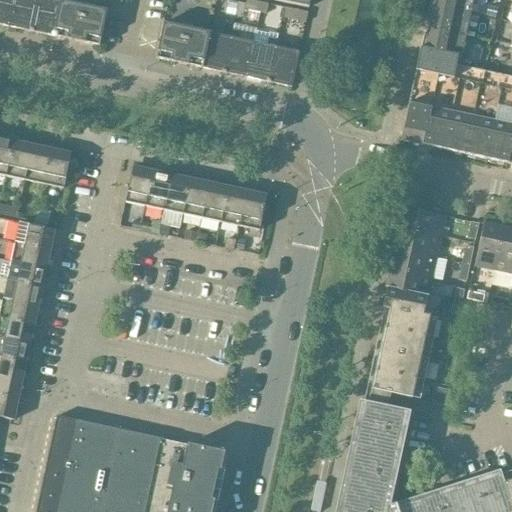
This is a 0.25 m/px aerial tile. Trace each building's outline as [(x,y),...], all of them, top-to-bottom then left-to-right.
[(0,0),(0,26),(8,28),(13,0),(0,0)] [(30,33),(37,0),(13,0),(8,28),(30,33)] [(52,38),(60,2),(48,0),(37,0),(30,33),(52,38)] [(272,0),(272,2),(308,9),(309,0),(272,0)] [(429,0),(428,8),(469,17),(472,0),(429,0)] [(259,14),(261,4),(245,1),(245,5),(243,11),(247,12),(259,14)] [(106,12),(60,2),(52,38),(98,48),(106,12)] [(243,11),(245,5),(238,3),(235,17),(246,19),(247,12),(243,11)] [(267,5),(261,4),(259,14),(265,15),(267,5)] [(283,19),(285,11),(273,8),(271,16),(283,19)] [(469,17),(428,8),(425,22),(429,23),(427,30),(465,37),(469,17)] [(305,24),(307,14),(285,9),(285,11),(283,19),(305,24)] [(208,34),(162,24),(155,60),(200,70),(208,34)] [(221,37),(208,34),(200,70),(223,75),(232,32),(223,30),(221,37)] [(465,37),(427,30),(426,36),(422,36),(419,50),(450,57),(450,58),(457,59),(460,60),(465,37)] [(240,34),(232,32),(223,75),(245,79),(252,44),(239,41),(240,34)] [(483,32),(481,41),(490,42),(492,34),(483,32)] [(266,47),(252,44),(245,79),(267,84),(276,42),(268,40),(266,47)] [(285,44),(276,42),(267,84),(290,89),(298,54),(283,50),(285,44)] [(450,57),(419,50),(417,60),(448,66),(450,58),(450,57)] [(511,78),(455,67),(457,59),(450,58),(448,66),(417,60),(404,121),(413,123),(415,116),(428,119),(440,122),(439,129),(447,131),(455,132),(457,125),(470,128),(483,131),(481,138),(489,140),(498,141),(499,134),(511,137),(511,78)] [(415,116),(413,123),(404,121),(399,142),(421,147),(428,119),(415,116)] [(440,122),(428,119),(421,147),(443,151),(447,131),(439,129),(440,122)] [(455,132),(447,131),(443,151),(464,156),(470,128),(457,125),(455,132)] [(483,131),(470,128),(464,156),(485,161),(489,140),(481,138),(483,131)] [(498,141),(489,140),(485,161),(506,165),(511,137),(499,134),(498,141)] [(3,136),(2,141),(0,140),(0,177),(5,178),(13,138),(3,136)] [(24,140),(13,138),(5,178),(23,182),(31,147),(23,145),(24,140)] [(40,144),(39,149),(31,147),(23,182),(42,186),(51,146),(40,144)] [(61,148),(51,146),(42,186),(62,190),(70,156),(60,154),(61,148)] [(141,171),(132,169),(124,204),(144,208),(153,168),(142,165),(141,171)] [(163,212),(170,177),(162,175),(163,170),(153,168),(144,208),(163,212)] [(182,216),(190,176),(180,173),(178,179),(170,177),(163,212),(171,214),(182,216)] [(201,178),(190,176),(182,216),(200,220),(208,185),(200,183),(201,178)] [(217,181),(216,187),(208,185),(200,220),(219,224),(228,184),(217,181)] [(238,186),(228,184),(219,224),(238,228),(245,193),(237,191),(238,186)] [(266,192),(255,190),(254,195),(245,193),(238,228),(258,232),(266,192)] [(13,212),(0,208),(0,216),(11,219),(13,212)] [(406,210),(403,209),(399,229),(439,238),(443,218),(406,210)] [(139,232),(158,236),(160,227),(161,223),(152,221),(151,226),(141,224),(139,232)] [(477,225),(470,224),(466,239),(474,241),(477,225)] [(53,232),(18,225),(14,244),(54,253),(57,243),(51,241),(53,232)] [(502,231),(482,226),(473,266),(493,271),(502,231)] [(160,227),(158,236),(166,238),(168,229),(160,227)] [(439,238),(399,229),(394,250),(434,259),(439,238)] [(196,244),(197,235),(198,234),(186,231),(184,241),(196,244)] [(511,273),(511,232),(502,231),(493,271),(511,275),(511,273)] [(207,237),(197,235),(196,244),(205,245),(207,237)] [(235,241),(227,240),(225,240),(223,249),(233,251),(235,241)] [(54,253),(14,244),(10,263),(45,271),(47,263),(52,264),(54,253)] [(465,248),(461,265),(468,266),(472,249),(465,248)] [(434,259),(394,250),(390,272),(430,280),(434,259)] [(45,271),(10,263),(6,282),(46,291),(48,280),(43,279),(45,271)] [(468,266),(461,265),(457,282),(465,283),(468,266)] [(430,280),(390,272),(386,290),(426,299),(426,298),(430,280)] [(46,291),(6,282),(2,301),(37,308),(39,300),(44,301),(46,291)] [(426,299),(386,290),(381,310),(388,312),(371,392),(368,405),(386,409),(389,396),(411,400),(428,320),(433,321),(438,300),(426,298),(426,299)] [(455,290),(453,303),(460,305),(463,292),(455,290)] [(483,296),(467,293),(466,300),(482,304),(483,296)] [(491,298),(490,306),(504,309),(506,301),(491,298)] [(37,308),(2,301),(0,308),(0,320),(38,328),(40,318),(35,317),(37,308)] [(460,305),(453,303),(450,316),(464,319),(466,308),(460,307),(460,305)] [(38,328),(0,320),(0,339),(29,346),(31,338),(36,339),(38,328)] [(29,346),(0,339),(0,359),(30,366),(32,355),(27,354),(29,346)] [(449,347),(446,365),(454,366),(458,349),(449,347)] [(30,366),(0,359),(0,378),(21,383),(22,375),(28,376),(30,366)] [(454,366),(446,365),(442,382),(450,384),(454,366)] [(21,383),(0,378),(0,398),(22,403),(24,393),(19,392),(21,383)] [(434,389),(430,405),(445,408),(449,392),(434,389)] [(22,403),(0,398),(0,419),(12,422),(14,413),(20,414),(22,403)] [(511,511),(500,478),(395,511),(381,511),(403,413),(386,409),(368,405),(361,404),(337,511),(511,511)] [(55,511),(75,422),(56,418),(35,511),(55,511)] [(210,511),(223,455),(162,441),(75,422),(55,511),(210,511)] [(511,511),(511,471),(500,476),(500,478),(511,511)]
